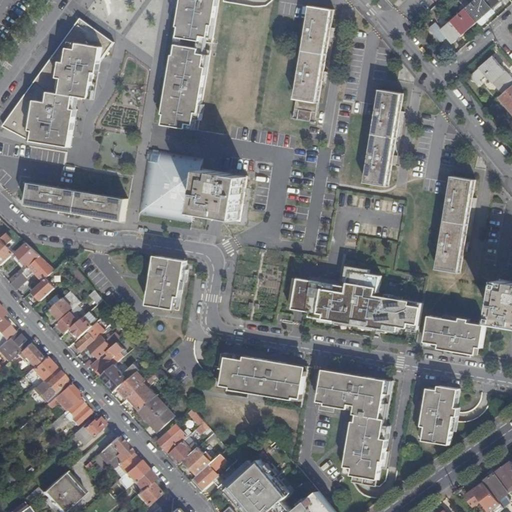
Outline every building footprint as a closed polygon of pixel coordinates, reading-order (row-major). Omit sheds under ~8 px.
[(186,0),(187,0),(194,2),(191,12),(187,12),(182,38),(205,43),(206,38),(212,39),(215,26),(210,25),(215,0),(186,0)] [(501,0),(477,0),(466,9),(477,22),(481,26),(485,22),(482,18),(490,11),(502,1),(501,0)] [(296,100),(318,104),(322,82),(324,72),(329,38),(331,29),(334,10),(311,7),(296,100)] [(477,22),(466,9),(442,31),(436,23),(430,29),(438,39),(444,34),(453,43),(477,22)] [(482,18),(485,22),(493,15),(490,11),(482,18)] [(55,56),(4,126),(31,141),(68,147),(72,123),(69,123),(71,111),(74,111),(78,86),(91,89),(94,68),(95,69),(101,61),(114,42),(81,19),(55,56)] [(203,50),(180,46),(175,73),(180,74),(177,84),(171,83),(165,114),(167,115),(165,125),(184,129),(185,124),(191,126),(194,113),(197,114),(199,103),(195,102),(202,69),(206,70),(209,57),(202,55),(203,50)] [(486,74),(503,94),(511,85),(511,79),(493,57),(470,76),(477,84),(480,82),(479,80),(486,74)] [(72,123),(68,147),(72,148),(80,97),(95,100),(101,61),(95,69),(94,68),(91,89),(78,86),(74,111),(71,111),(69,123),(72,123)] [(499,97),(511,113),(511,85),(503,94),(499,97)] [(398,126),(400,117),(404,94),(382,90),(366,183),(388,187),(391,171),(393,161),(398,126)] [(312,113),(311,123),(315,123),(318,104),(296,100),(292,120),(297,121),(298,111),(312,113)] [(297,121),(311,123),(312,113),(298,111),(297,121)] [(139,214),(192,223),(203,159),(150,150),(139,214)] [(205,169),(197,214),(240,221),(248,177),(237,175),(230,174),(205,169)] [(460,273),(464,251),(465,241),(471,209),(473,198),(476,180),(453,177),(438,269),(460,273)] [(28,206),(49,209),(59,211),(94,217),(103,218),(124,222),(128,200),(31,183),(28,206)] [(203,229),(206,220),(199,217),(195,226),(203,229)] [(12,256),(14,254),(11,251),(7,246),(13,240),(7,234),(0,239),(0,264),(1,266),(12,256)] [(35,262),(37,260),(41,257),(39,256),(26,243),(15,253),(28,267),(34,261),(35,262)] [(14,254),(12,256),(23,269),(25,271),(29,268),(28,267),(15,253),(14,254)] [(188,260),(157,255),(149,304),(176,309),(178,296),(182,297),(188,260)] [(47,279),(56,271),(48,264),(44,268),(37,260),(35,262),(29,267),(29,268),(25,271),(12,282),(11,284),(17,291),(26,282),(29,280),(28,278),(34,272),(36,275),(34,276),(37,279),(39,277),(43,282),(47,279)] [(23,269),(11,280),(12,282),(25,271),(23,269)] [(80,284),(86,279),(78,269),(71,274),(80,284)] [(311,312),(310,317),(398,332),(399,327),(418,330),(423,304),(376,296),(377,293),(379,294),(382,277),(351,271),(348,288),(305,280),(299,279),(294,309),(301,310),(311,312)] [(294,309),(299,279),(296,278),(292,301),(291,301),(290,308),(294,309)] [(42,301),(60,284),(56,279),(51,283),(47,279),(43,282),(33,291),(42,301)] [(511,281),(500,280),(493,323),(511,326),(511,281)] [(98,305),(103,300),(95,290),(90,295),(98,305)] [(79,301),(71,292),(52,310),(59,319),(79,301)] [(71,329),(80,321),(73,315),(75,313),(73,311),(58,325),(66,334),(68,332),(71,329)] [(445,318),(430,316),(426,343),(441,345),(440,349),(453,351),(453,354),(458,355),(459,351),(459,350),(458,349),(457,349),(458,345),(464,346),(463,352),(467,353),(471,354),(478,355),(479,347),(480,337),(485,338),(487,325),(470,322),(445,318)] [(91,328),(93,326),(85,317),(80,321),(71,329),(79,339),(84,334),(88,331),(91,328)] [(0,346),(13,334),(0,319),(0,346)] [(101,335),(110,327),(107,324),(101,330),(100,329),(96,332),(99,337),(101,335)] [(99,337),(96,332),(93,329),(91,328),(88,331),(89,333),(96,340),(99,337)] [(68,332),(76,341),(79,339),(71,329),(68,332)] [(19,353),(27,345),(15,332),(13,334),(0,346),(0,352),(8,362),(11,360),(19,353)] [(88,347),(99,360),(103,356),(113,347),(122,339),(116,332),(106,340),(101,335),(99,337),(96,340),(88,347)] [(75,345),(81,352),(88,347),(96,340),(89,333),(86,336),(75,345)] [(102,377),(115,365),(113,366),(109,362),(124,349),(118,342),(113,347),(107,352),(110,355),(106,359),(103,356),(99,360),(94,364),(92,366),(102,377)] [(40,359),(27,345),(19,353),(20,354),(18,356),(22,360),(24,359),(32,367),(40,359)] [(458,355),(470,357),(471,354),(467,353),(463,352),(464,346),(458,345),(457,349),(458,349),(459,350),(459,351),(458,355)] [(246,360),(229,357),(227,364),(224,379),(252,385),(251,387),(294,396),(295,393),(302,395),(307,373),(288,369),(288,365),(264,360),(263,364),(257,362),(258,359),(246,356),(246,360)] [(41,381),(55,369),(45,358),(31,370),(41,381)] [(88,369),(92,366),(94,364),(90,360),(84,365),(88,369)] [(132,377),(136,374),(140,370),(135,364),(124,374),(115,365),(102,377),(116,392),(117,390),(120,388),(132,377)] [(56,396),(61,392),(59,389),(66,382),(55,370),(42,381),(56,396)] [(162,382),(167,377),(161,370),(155,375),(162,382)] [(324,370),(324,375),(343,379),(344,374),(324,370)] [(132,377),(140,387),(144,383),(136,374),(132,377)] [(352,483),(377,488),(379,475),(387,427),(388,421),(383,420),(385,405),(390,406),(394,383),(378,380),(377,384),(362,382),(363,377),(344,374),(343,379),(324,375),(320,398),(327,399),(327,402),(351,406),(352,401),(359,403),(357,411),(360,412),(351,464),(355,465),(354,472),(352,483)] [(139,389),(141,388),(140,387),(132,377),(120,388),(117,390),(121,394),(123,392),(129,399),(129,398),(139,389)] [(72,405),(80,398),(69,385),(61,392),(56,396),(50,402),(54,406),(64,397),(72,405)] [(424,427),(428,428),(426,442),(450,445),(459,389),(447,387),(446,391),(439,390),(430,388),(428,397),(427,404),(434,405),(433,411),(429,410),(429,409),(428,409),(428,408),(427,408),(423,407),(422,413),(426,413),(424,427)] [(141,411),(151,402),(139,389),(129,398),(135,405),(141,411)] [(433,411),(434,405),(427,404),(428,397),(425,396),(423,407),(427,408),(428,408),(428,409),(429,409),(429,410),(433,411)] [(67,420),(69,422),(83,409),(85,407),(81,403),(83,401),(80,398),(72,405),(62,414),(64,417),(68,414),(71,417),(67,420)] [(174,418),(156,398),(151,402),(141,411),(140,412),(158,432),(174,418)] [(83,409),(69,422),(71,424),(72,423),(77,427),(89,415),(83,409)] [(201,426),(205,422),(194,409),(189,413),(201,426)] [(357,411),(347,470),(354,472),(355,465),(351,464),(360,412),(357,411)] [(64,417),(62,414),(54,422),(59,428),(67,420),(64,417)] [(84,446),(106,426),(100,419),(94,424),(93,422),(90,424),(88,422),(74,435),(84,446)] [(188,437),(197,430),(200,427),(194,420),(183,431),(188,437)] [(201,434),(209,427),(205,422),(201,426),(200,427),(197,430),(201,434)] [(387,453),(391,428),(387,427),(379,475),(383,476),(385,469),(387,470),(390,453),(387,453)] [(170,453),(184,441),(173,428),(159,441),(170,453)] [(213,442),(218,437),(215,434),(209,439),(213,442)] [(121,463),(131,453),(117,438),(101,452),(110,462),(116,457),(121,463)] [(185,460),(197,450),(195,448),(193,450),(184,441),(170,453),(180,465),(185,460)] [(199,475),(213,463),(199,448),(197,450),(185,460),(199,475)] [(227,459),(232,454),(227,449),(222,454),(227,459)] [(125,475),(139,462),(131,453),(121,463),(117,466),(125,475)] [(206,489),(221,476),(215,470),(227,459),(222,454),(213,463),(199,475),(196,478),(206,489)] [(115,468),(117,466),(121,463),(116,457),(110,462),(115,468)] [(251,461),(221,488),(233,501),(238,497),(250,509),(247,511),(336,511),(319,492),(296,511),(294,511),(286,501),(291,497),(261,461),(255,466),(251,461)] [(133,483),(147,470),(139,462),(125,475),(133,483)] [(511,462),(495,474),(510,493),(511,493),(511,462)] [(150,484),(155,479),(147,470),(133,483),(141,492),(150,484)] [(85,493),(66,472),(64,474),(83,495),(85,493)] [(63,511),(83,495),(64,474),(43,493),(59,511),(63,511)] [(495,474),(484,482),(485,483),(501,503),(503,502),(501,499),(510,493),(495,474)] [(477,503),(483,511),(501,511),(506,509),(501,503),(485,483),(468,495),(475,504),(477,503)] [(159,494),(150,484),(141,492),(136,496),(145,506),(159,494)] [(26,507),(42,493),(38,488),(22,502),(26,507)]
